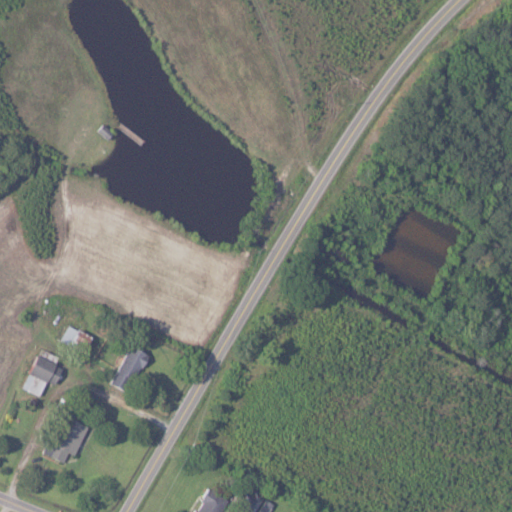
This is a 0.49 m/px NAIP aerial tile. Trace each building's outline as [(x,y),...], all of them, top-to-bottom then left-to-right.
[(87,336),(64,326),(57,343),(79,353),(87,336)] [(144,355),(127,346),(107,384),(124,392),(144,355)] [(52,363),(33,354),(17,389),(35,397),(42,382),(50,386),(58,369),(50,365),(52,363)] [(43,456),(60,463),(64,454),(71,456),(84,427),(61,417),(43,456)] [(217,511),(225,500),(205,488),(190,511),(217,511)] [(256,511),(257,511),(265,511),(270,505),(264,500),(256,511)]
